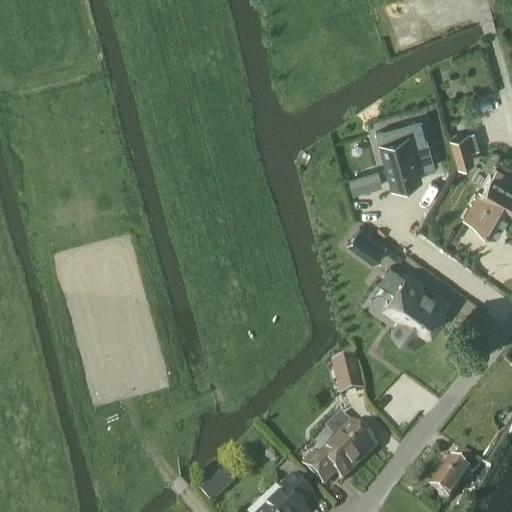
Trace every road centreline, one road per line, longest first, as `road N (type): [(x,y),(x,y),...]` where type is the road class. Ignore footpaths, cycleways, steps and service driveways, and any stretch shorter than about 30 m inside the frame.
road 1 (unclassified): [(363,511),(511,321)]
road 2 (track): [(129,410),(196,511)]
